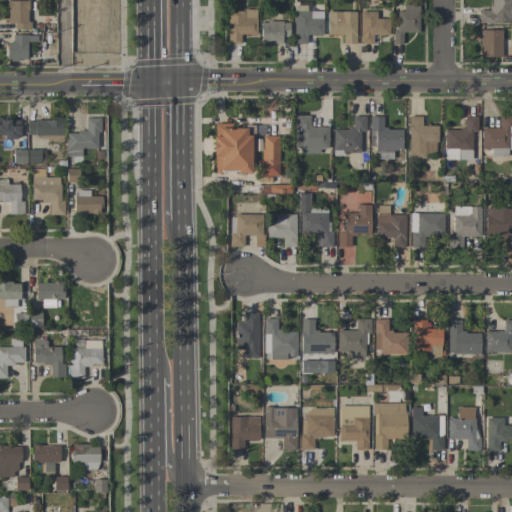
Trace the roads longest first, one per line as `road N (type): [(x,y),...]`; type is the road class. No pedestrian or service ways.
road 1 (primary): [(152,83),(154,511)]
road 2 (tertiary): [(511,82),(185,81)]
road 3 (residential): [(511,487),(187,485)]
road 4 (primary): [(187,511),(185,219)]
road 5 (residential): [(511,283),(248,278)]
road 6 (tertiary): [(152,83),(0,84)]
road 7 (primary): [(185,219),(185,81)]
road 8 (primary): [(153,371),(169,461),(187,485)]
